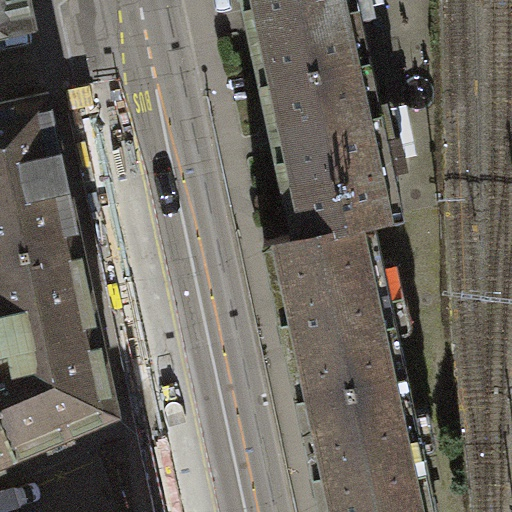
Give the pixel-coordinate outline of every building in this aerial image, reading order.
[(0,0),(0,28),(34,21),(30,0),(0,0)] [(244,0),(261,80),(370,57),(357,0),(244,0)] [(403,211),(370,57),(261,80),(295,234),(373,217),(403,211)] [(0,252),(80,236),(49,90),(0,100),(0,252)] [(265,240),(298,394),(406,371),(373,217),(295,234),(265,240)] [(0,252),(0,412),(16,451),(117,408),(80,236),(0,252)] [(436,511),(406,371),(298,394),(323,511),(436,511)] [(0,457),(16,451),(0,412),(0,457)]
